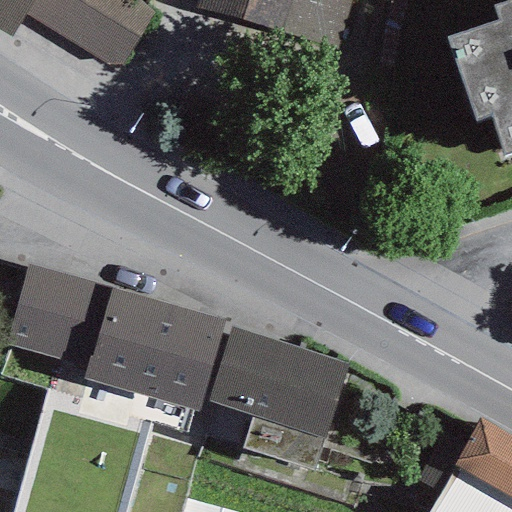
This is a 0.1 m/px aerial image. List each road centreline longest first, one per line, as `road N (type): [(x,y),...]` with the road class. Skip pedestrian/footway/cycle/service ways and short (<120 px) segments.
road 1 (primary): [(126,184),(407,336)]
road 2 (primary): [(0,109),(126,184)]
road 3 (residential): [(126,184),(77,215),(0,233)]
road 4 (residential): [(511,250),(407,336)]
